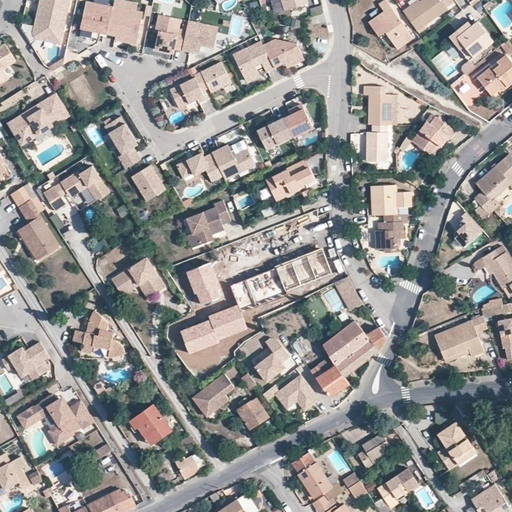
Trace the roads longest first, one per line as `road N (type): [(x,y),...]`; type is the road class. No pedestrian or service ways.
road 1 (residential): [(401,325),(371,294),(341,239),(337,77)]
road 2 (residential): [(136,70),(137,103),(154,132),(172,141),(298,81),(337,77)]
road 3 (residential): [(401,325),(448,178),(511,121)]
road 4 (tertiary): [(152,511),(263,455)]
road 5 (tertiary): [(392,397),(511,388)]
